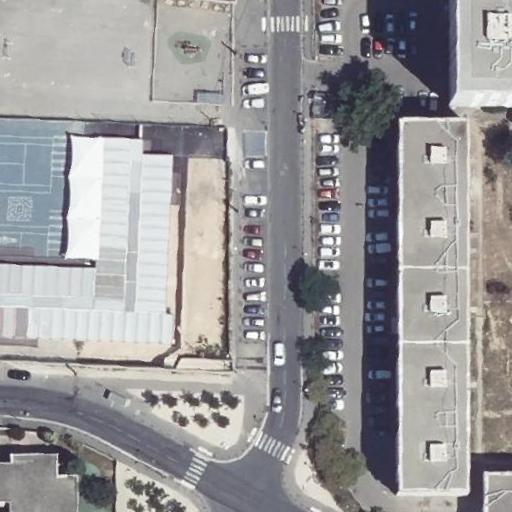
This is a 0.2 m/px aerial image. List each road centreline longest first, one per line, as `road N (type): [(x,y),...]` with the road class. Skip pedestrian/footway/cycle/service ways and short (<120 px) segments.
road 1 (residential): [(246,493),(275,437),(282,400),(287,0)]
road 2 (residential): [(0,393),(56,398),(246,493)]
